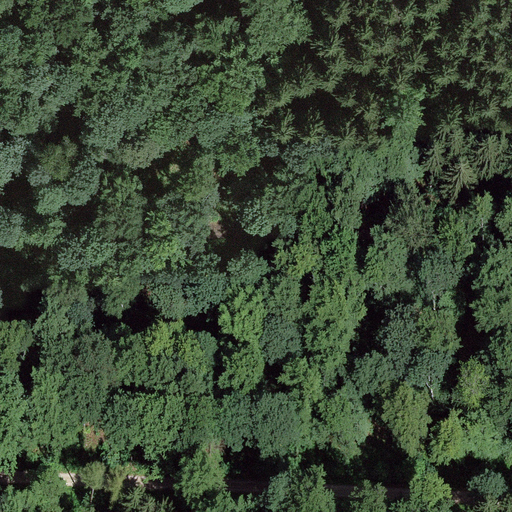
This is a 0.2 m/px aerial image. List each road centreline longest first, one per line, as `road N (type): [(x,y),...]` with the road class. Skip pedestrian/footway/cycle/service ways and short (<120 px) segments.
road 1 (track): [(0,190),(173,231),(404,234),(450,231),(511,209)]
road 2 (track): [(511,497),(112,476),(0,478)]
